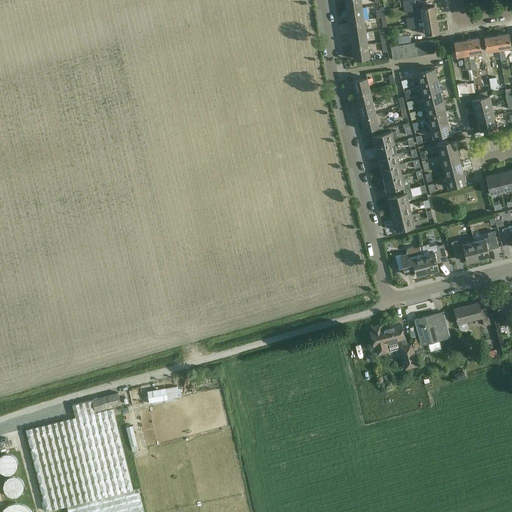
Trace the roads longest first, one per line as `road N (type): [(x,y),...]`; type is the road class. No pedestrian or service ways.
road 1 (unclassified): [(0,419),(394,298)]
road 2 (residential): [(321,0),(381,283),(394,298)]
road 3 (residential): [(394,298),(511,269)]
